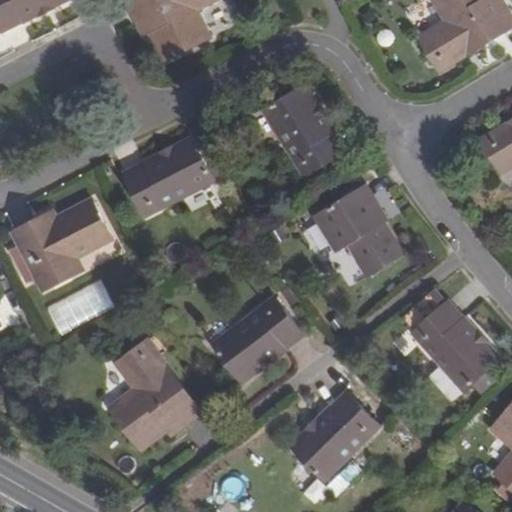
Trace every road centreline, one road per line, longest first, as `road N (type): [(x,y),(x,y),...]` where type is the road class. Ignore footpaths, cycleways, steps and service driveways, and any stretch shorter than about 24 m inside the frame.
road 1 (residential): [(330,51),(286,40),(134,120)]
road 2 (residential): [(511,301),(394,139)]
road 3 (residential): [(134,120),(0,191)]
road 4 (residential): [(394,139),(511,69)]
